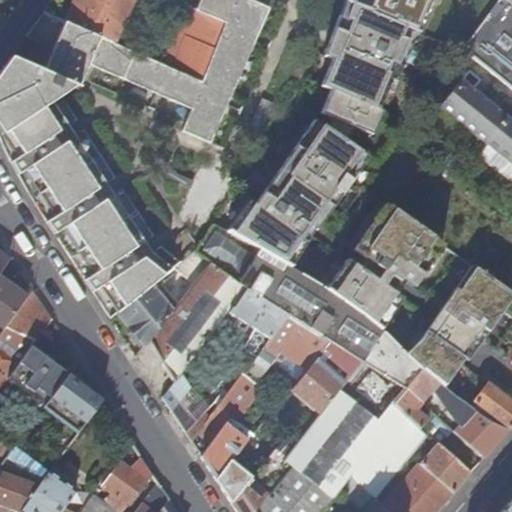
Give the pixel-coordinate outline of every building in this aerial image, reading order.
[(25,36),(0,70),(0,140),(1,143),(19,179),(41,214),(63,247),(76,267),(110,318),(117,312),(159,279),(174,268),(180,263),(159,247),(146,256),(139,245),(153,237),(137,213),(121,189),(108,198),(101,187),(115,179),(99,155),(83,131),(70,139),(63,129),(77,120),(60,95),(57,91),(62,80),(75,86),(79,88),(89,65),(190,111),(181,132),(208,145),(225,107),(240,75),(269,10),(246,0),(200,0),(195,11),(224,24),(201,81),(156,61),(112,42),(65,21),(53,49),(25,36)] [(112,42),(132,0),(75,0),(65,21),(112,42)] [(339,0),(344,2),(350,4),(371,11),(374,0),(339,0)] [(511,6),(505,0),(498,0),(462,49),(511,88),(511,6)] [(350,4),(344,2),(329,43),(324,57),(332,61),(321,87),(330,91),(320,114),(332,119),(327,130),(314,121),(252,205),(251,204),(231,232),(257,248),(258,249),(259,249),(281,260),(297,238),(302,243),(311,230),(313,231),(317,226),(366,158),(348,146),(344,142),(354,129),(359,131),(371,136),(381,112),(377,110),(386,92),(390,82),(396,84),(417,33),(370,14),(371,11),(350,4)] [(182,5),(156,61),(201,81),(224,24),(195,11),(182,5)] [(472,89),(480,80),(467,69),(438,106),(511,167),(511,105),(504,99),(496,109),(472,89)] [(60,95),(75,86),(62,80),(57,91),(60,95)] [(325,288),(380,327),(401,298),(396,294),(383,285),(390,275),(398,281),(400,278),(405,281),(413,288),(444,245),(387,205),(353,250),(367,259),(383,270),(376,279),(360,268),(347,259),(325,288)] [(258,250),(258,249),(257,248),(231,232),(215,223),(214,222),(194,252),(209,262),(193,283),(178,302),(149,341),(173,383),(245,288),(329,342),(360,362),(319,414),(318,416),(295,446),(283,460),(290,467),(280,478),(252,511),(321,511),(324,509),(351,475),(353,476),(354,478),(367,491),(376,499),(404,466),(413,456),(429,438),(422,433),(391,405),(404,389),(420,370),(379,331),(356,313),(305,279),(258,250)] [(297,238),(281,260),(289,265),(302,243),(297,238)] [(174,268),(193,283),(209,262),(194,252),(180,263),(174,268)] [(0,254),(0,274),(9,262),(0,254)] [(511,362),(511,363),(511,362),(511,293),(473,266),(440,310),(425,330),(418,340),(405,351),(421,368),(421,369),(442,386),(459,363),(463,358),(478,339),(481,341),(503,311),(511,318),(511,362)] [(178,302),(159,279),(117,312),(145,346),(149,341),(178,302)] [(0,329),(2,331),(6,326),(24,301),(0,283),(0,329)] [(51,319),(32,290),(24,301),(6,326),(36,340),(51,319)] [(251,350),(258,354),(285,317),(245,292),(233,309),(265,331),(251,350)] [(219,406),(217,409),(225,415),(228,410),(240,418),(261,388),(255,384),(269,365),(275,370),(277,368),(281,371),(296,383),(328,343),(285,317),(258,354),(219,406)] [(0,389),(8,379),(31,347),(36,340),(6,326),(2,331),(0,334),(0,389)] [(290,389),(319,414),(360,362),(329,342),(328,343),(296,383),(290,389)] [(67,373),(31,347),(8,379),(43,404),(67,374),(67,373)] [(458,424),(451,432),(483,458),(490,450),(508,430),(490,420),(471,408),(467,405),(442,386),(421,369),(420,370),(404,389),(421,404),(433,391),(451,419),(458,424)] [(101,400),(67,374),(43,404),(41,407),(76,433),(101,400)] [(179,380),(163,400),(174,416),(179,425),(192,444),(202,431),(202,430),(209,421),(198,406),(200,403),(179,380)] [(511,425),(511,404),(487,385),(473,401),(475,404),(508,430),(511,425)] [(414,412),(421,404),(404,389),(391,405),(422,433),(429,426),(426,423),(426,422),(414,412)] [(202,431),(192,444),(196,450),(201,458),(229,418),(236,423),(240,418),(228,410),(225,415),(217,409),(209,421),(202,430),(202,431)] [(232,461),(251,433),(236,423),(229,418),(201,458),(216,480),(230,502),(250,477),(251,477),(263,462),(280,478),(290,467),(283,460),(295,446),(283,436),(264,457),(259,453),(253,460),(258,464),(249,475),(232,461)] [(16,442),(0,430),(0,463),(1,462),(16,442)] [(437,445),(383,506),(382,507),(388,511),(434,511),(435,511),(457,487),(469,473),(437,445)] [(418,461),(413,456),(404,466),(409,471),(418,461)] [(102,504),(92,496),(80,511),(158,511),(169,498),(160,485),(145,504),(143,503),(136,511),(123,511),(134,499),(133,499),(152,477),(146,469),(141,460),(130,471),(122,464),(102,489),(109,494),(102,504)] [(46,477),(1,462),(0,463),(0,471),(39,486),(46,477)] [(236,511),(251,511),(252,511),(280,478),(263,462),(251,477),(250,477),(230,502),(236,511)] [(19,511),(39,486),(0,471),(0,505),(17,511),(19,511)] [(76,492),(49,472),(46,477),(39,486),(19,511),(70,511),(63,508),(76,492)] [(358,501),(367,491),(354,478),(353,476),(342,488),(358,501)] [(166,511),(171,506),(172,504),(169,498),(158,511),(166,511)] [(511,511),(511,500),(503,511),(502,511),(511,511)]
